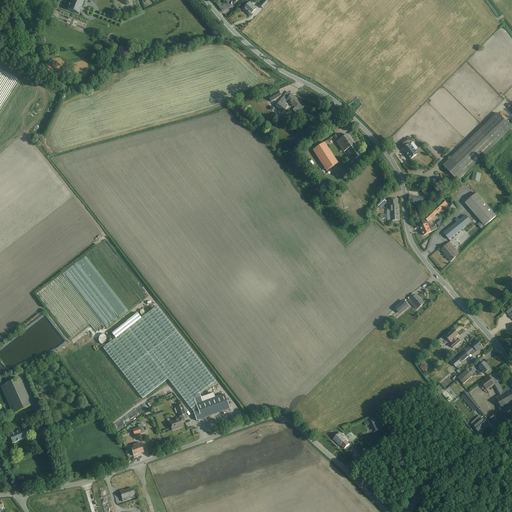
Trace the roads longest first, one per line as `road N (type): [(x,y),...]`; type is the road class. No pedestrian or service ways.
road 1 (unclassified): [(511,365),(411,242),(398,172),(378,144),(330,97),(249,46),(206,0)]
road 2 (unclassified): [(388,511),(296,427),(273,417),(18,499)]
road 3 (tertiary): [(409,511),(425,489),(511,421)]
